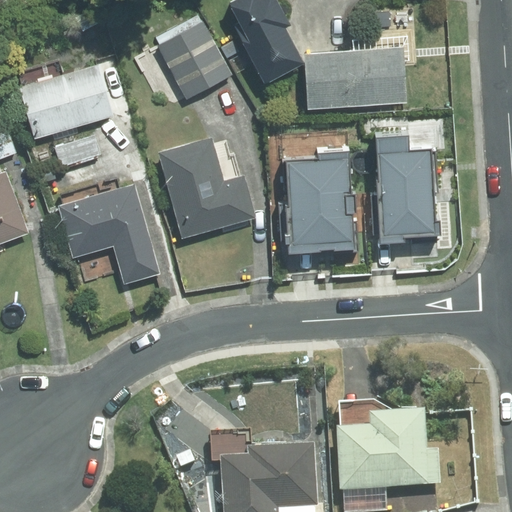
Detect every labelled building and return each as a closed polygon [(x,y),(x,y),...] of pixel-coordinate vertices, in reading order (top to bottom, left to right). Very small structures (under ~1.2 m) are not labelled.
[(230,0),(270,77),(309,56),(291,20),(296,18),(286,0),(230,0)] [(208,17),(160,42),(188,95),(235,71),(208,17)] [(409,42),(312,46),(314,102),(411,98),(409,42)] [(103,60),(23,81),(37,134),(59,129),(66,142),(55,145),(61,165),(103,152),(98,132),(82,136),(80,123),(118,113),(103,60)] [(10,119),(0,122),(0,157),(20,150),(10,119)] [(392,126),(339,128),(343,232),(405,230),(403,172),(393,173),(392,126)] [(215,132),(162,146),(186,234),(260,214),(248,170),(227,175),(215,132)] [(10,167),(0,170),(0,240),(32,230),(10,167)] [(300,168),(278,169),(279,208),(302,207),(300,168)] [(164,270),(137,177),(61,199),(77,253),(116,242),(127,280),(164,270)] [(375,424),(341,426),(344,490),(444,484),(442,448),(431,448),(429,408),(374,411),(375,424)] [(318,442),(225,445),(227,511),(297,511),(298,507),(321,506),(318,442)]
